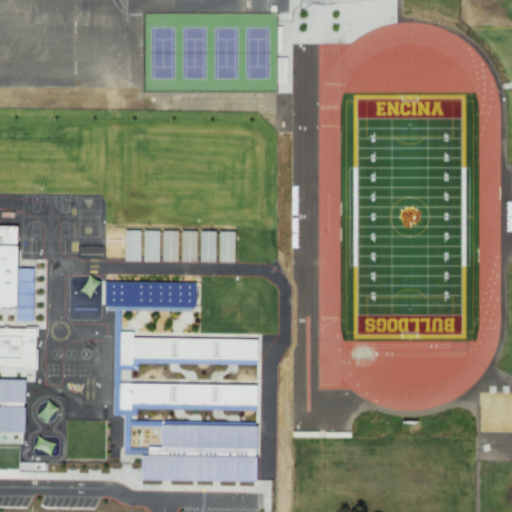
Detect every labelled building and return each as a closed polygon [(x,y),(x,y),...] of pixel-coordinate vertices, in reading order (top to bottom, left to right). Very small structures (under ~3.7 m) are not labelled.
[(15,226),(0,226),(0,308),(14,308),(14,321),(30,322),(31,268),(15,268),(15,226)] [(138,231),(122,231),(122,230),(107,230),(107,260),(138,260),(138,231)] [(141,261),(156,261),(157,231),(141,231),(141,261)] [(160,261),(175,262),(176,231),(160,231),(160,261)] [(179,262),(194,262),(195,232),(179,231),(179,262)] [(213,262),(214,232),(199,232),(198,261),(213,262)] [(232,262),(232,232),(217,232),(216,262),(232,262)] [(236,263),(251,263),(251,232),(236,232),(236,263)] [(192,312),(192,282),(103,281),(103,310),(192,312)] [(65,357),(66,326),(51,326),(50,356),(65,357)] [(67,356),(83,356),(83,326),(67,326),(67,356)] [(0,367),(34,368),(35,329),(0,328),(0,367)] [(129,404),(254,405),(254,385),(125,383),(125,364),(255,365),(255,340),(131,339),(131,332),(118,332),(118,337),(102,337),(101,428),(71,428),(71,422),(52,422),(52,462),(69,462),(69,475),(129,475),(129,404)] [(284,344),(268,344),(268,372),(284,373),(284,344)] [(283,407),(283,376),(268,376),(267,407),(283,407)] [(0,432),(22,433),(22,407),(13,407),(13,403),(22,403),(22,379),(0,378),(0,432)] [(56,410),(41,404),(36,418),(51,423),(56,410)] [(266,446),(282,447),(282,416),(267,416),(266,446)] [(266,482),(282,482),(282,451),(266,451),(266,482)] [(265,511),(280,511),(281,489),(266,489),(265,511)]
